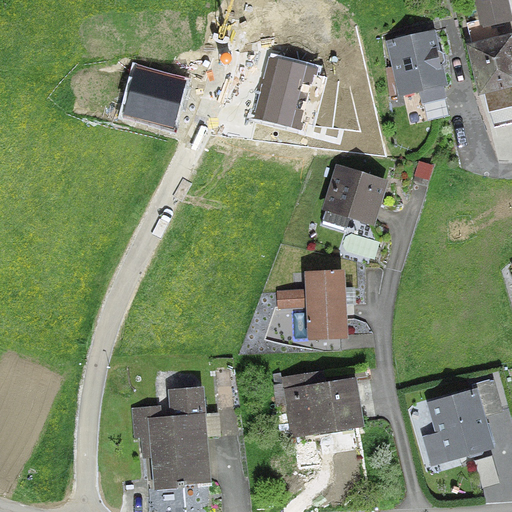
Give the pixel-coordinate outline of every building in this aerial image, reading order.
[(461,0),(468,35),(511,26),(511,20),(508,0),(461,0)] [(437,41),(392,50),(402,102),(447,94),(437,41)] [(511,43),(475,52),(486,100),(511,94),(511,43)] [(316,69),(270,58),(256,117),(302,128),(316,69)] [(184,81),(137,69),(125,114),(173,126),(184,81)] [(396,191),(339,175),(325,224),(383,240),(396,191)] [(353,344),(350,282),(309,284),(309,298),(284,299),(284,316),(309,314),(311,346),(353,344)] [(367,429),(360,386),(290,397),(297,440),(367,429)] [(214,490),(209,393),(172,395),(174,423),(155,424),(159,493),(214,490)] [(485,398),(420,415),(434,470),(500,453),(485,398)]
